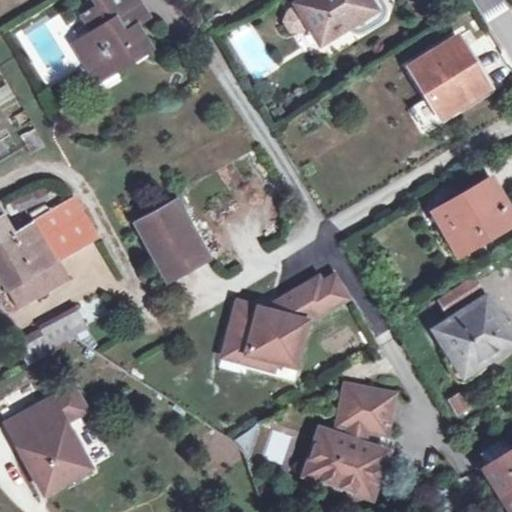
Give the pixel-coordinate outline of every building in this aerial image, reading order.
[(126,12),(139,4),(136,0),(95,0),(98,5),(82,15),(93,35),(73,46),(91,75),(111,64),(115,70),(150,49),(137,29),(126,12)] [(284,25),(288,32),(299,33),(309,27),(320,44),(376,10),(369,0),(303,0),(296,4),(298,8),(288,14),(284,25)] [(407,0),(416,19),(437,11),(432,0),(407,0)] [(126,12),(137,29),(149,21),(139,4),(126,12)] [(457,38),(409,67),(441,118),(488,88),(457,38)] [(95,81),(115,70),(111,64),(91,75),(95,81)] [(449,184),(458,197),(486,181),(478,167),(449,184)] [(511,216),(490,179),(486,181),(458,197),(435,211),(457,249),(482,234),(485,239),(511,223),(511,216)] [(45,291),(44,289),(67,277),(56,261),(96,237),(74,198),(12,234),(0,215),(0,276),(7,289),(8,288),(19,307),(45,291)] [(176,201),(136,224),(168,281),(207,259),(176,201)] [(460,254),(485,239),(482,234),(457,249),(460,254)] [(334,276),(321,284),(333,305),(346,298),(334,276)] [(238,302),(226,346),(250,353),(247,362),(271,369),(276,354),(295,359),(306,321),(333,305),(321,284),(317,278),(279,300),(277,313),(238,302)] [(78,307),(87,323),(108,312),(99,296),(78,307)] [(511,340),(485,297),(434,330),(462,376),(511,344),(511,340)] [(22,333),(30,354),(88,333),(80,311),(22,333)] [(223,355),(247,362),(250,353),(226,346),(223,355)] [(364,389),(344,385),(340,407),(359,411),(364,389)] [(41,434),(16,448),(42,495),(89,469),(64,423),(84,412),(71,388),(30,411),(41,434)] [(393,394),(364,389),(359,411),(340,407),(336,425),(347,427),(344,439),(317,431),(308,459),(319,463),(314,478),(357,491),(362,476),(373,480),(382,452),(362,445),(365,430),(385,435),(393,394)] [(462,389),(446,399),(457,418),(473,409),(462,389)] [(41,434),(30,411),(4,425),(16,448),(41,434)] [(511,511),(511,449),(505,454),(498,443),(479,455),(486,466),(481,469),(498,496),(508,511),(511,511)] [(303,474),(314,478),(319,463),(308,459),(303,474)] [(373,480),(362,476),(357,491),(368,495),(373,480)]
